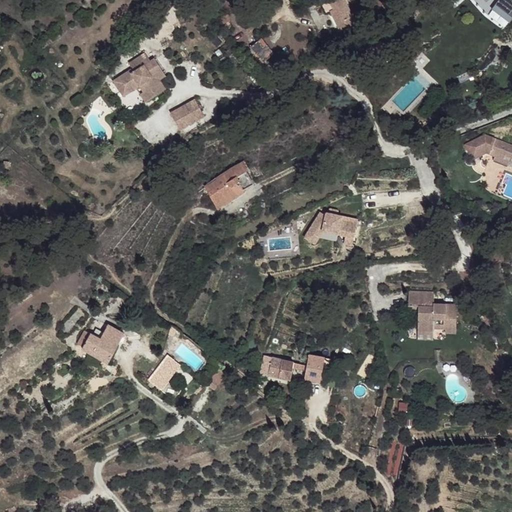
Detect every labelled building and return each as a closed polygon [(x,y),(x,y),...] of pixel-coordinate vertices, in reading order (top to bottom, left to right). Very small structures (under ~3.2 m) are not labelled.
[(333,0),(331,3),(336,8),(334,11),(344,21),(349,16),(354,21),(363,13),(348,0),(333,0)] [(511,24),(511,0),(484,0),(493,2),(489,19),(511,24)] [(349,16),(344,21),(349,27),(354,21),(349,16)] [(491,43),(487,35),(472,41),(466,44),(462,36),(455,21),(439,28),(446,43),(444,50),(449,52),(448,59),(451,66),(463,70),(473,65),(475,58),(481,55),(484,62),(502,53),(497,41),(491,43)] [(387,38),(384,32),(379,36),(383,43),(386,44),(388,43),(388,41),(387,38)] [(472,41),(468,33),(462,36),(466,44),(472,41)] [(268,35),(258,42),(271,58),(280,52),(268,35)] [(132,69),(113,81),(118,88),(124,86),(128,93),(136,88),(142,85),(145,91),(140,95),(145,103),(161,93),(155,83),(159,80),(166,77),(154,59),(150,61),(145,54),(129,64),(132,69)] [(159,80),(155,83),(161,93),(166,90),(159,80)] [(142,85),(136,88),(140,95),(145,91),(142,85)] [(124,86),(118,88),(122,96),(128,93),(124,86)] [(187,105),(164,118),(173,134),(196,121),(187,105)] [(511,135),(498,129),(493,140),(499,142),(498,144),(507,147),(507,146),(511,148),(511,135)] [(497,147),(495,151),(510,157),(511,153),(511,152),(511,148),(507,146),(507,147),(498,144),(497,147)] [(244,161),(205,187),(218,209),(244,191),(243,189),(252,184),(246,171),(249,169),(245,160),(244,161)] [(333,218),(320,211),(308,231),(316,237),(305,237),(304,257),(323,257),(324,241),(332,227),(329,225),(333,218)] [(343,223),(333,218),(329,225),(332,227),(338,231),(343,223)] [(511,243),(502,245),(503,260),(504,262),(509,262),(510,270),(511,278),(511,243)] [(510,270),(509,262),(504,262),(503,260),(499,261),(500,271),(510,270)] [(450,320),(451,296),(428,293),(429,282),(404,280),(403,295),(412,296),(412,299),(410,321),(426,322),(427,319),(439,320),(450,320)] [(425,330),(426,322),(410,321),(410,329),(425,330)] [(84,341),(80,348),(107,363),(123,333),(108,325),(100,339),(88,332),(87,333),(84,331),(80,339),(84,341)] [(168,355),(148,380),(161,391),(173,377),(166,372),(174,361),(168,355)] [(264,355),(260,372),(267,374),(272,356),(264,355)] [(272,356),(267,374),(290,379),(294,362),(272,356)] [(174,361),(166,372),(173,377),(181,367),(174,361)] [(304,365),(301,379),(314,381),(316,366),(304,365)] [(212,370),(203,381),(214,390),(226,375),(215,367),(212,370)]
